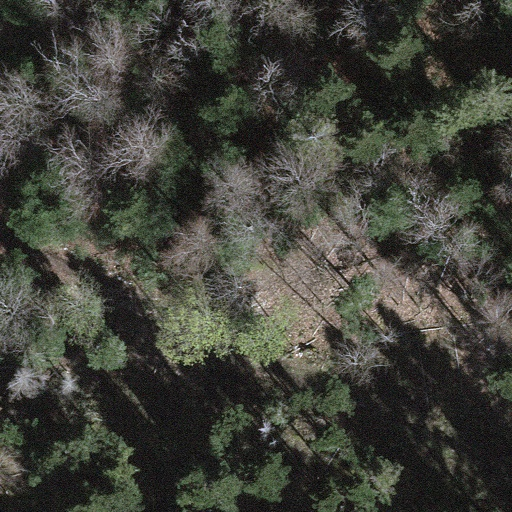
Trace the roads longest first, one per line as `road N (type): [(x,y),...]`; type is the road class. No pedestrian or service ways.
road 1 (track): [(511,486),(50,257),(0,221)]
road 2 (track): [(0,170),(434,0)]
